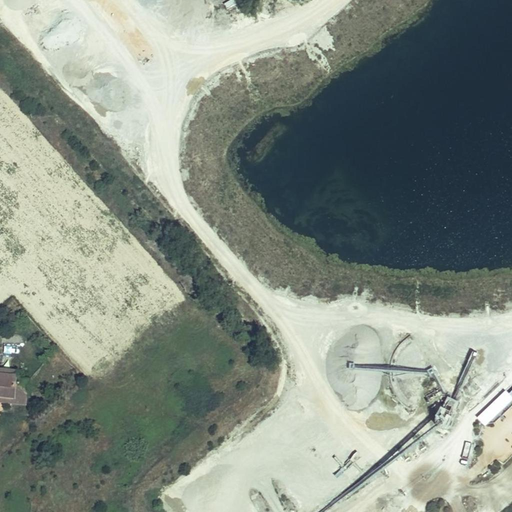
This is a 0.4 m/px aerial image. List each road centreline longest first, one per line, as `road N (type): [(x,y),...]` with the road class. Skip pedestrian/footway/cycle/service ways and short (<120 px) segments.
road 1 (unknown): [(431,494),(322,420),(309,347),(152,166),(144,133),(159,86)]
road 2 (unknown): [(321,80),(390,165),(511,280)]
road 3 (unknown): [(321,80),(342,81),(489,0)]
road 4 (unknown): [(184,51),(209,38),(254,44),(321,80)]
road 5 (unknown): [(431,494),(462,435),(511,374)]
road 6 (unknown): [(159,86),(68,0)]
